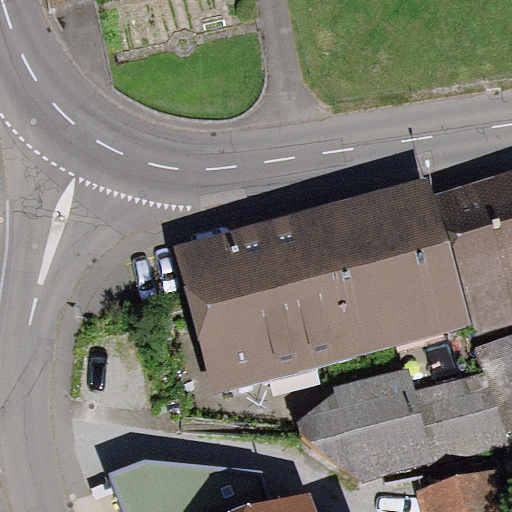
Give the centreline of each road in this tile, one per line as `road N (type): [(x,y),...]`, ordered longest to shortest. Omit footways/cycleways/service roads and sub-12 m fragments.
road 1 (tertiary): [(511,125),(248,167),(166,164),(82,141)]
road 2 (residential): [(38,511),(29,479),(28,379),(82,141)]
road 3 (tertiary): [(82,141),(49,110),(5,0)]
